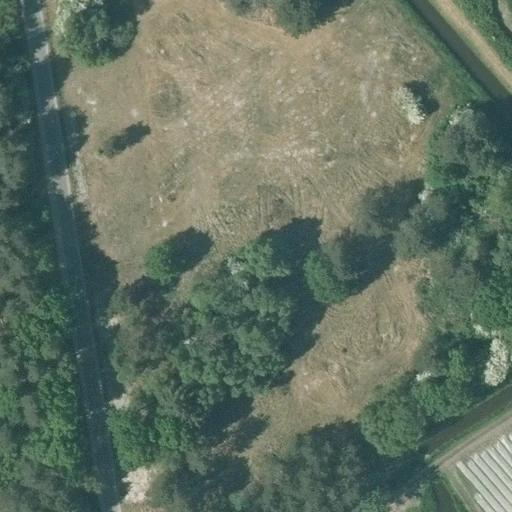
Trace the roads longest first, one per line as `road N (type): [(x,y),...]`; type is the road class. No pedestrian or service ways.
road 1 (unclassified): [(108,511),(29,0)]
road 2 (track): [(511,419),(383,511)]
road 3 (track): [(467,93),(388,0)]
